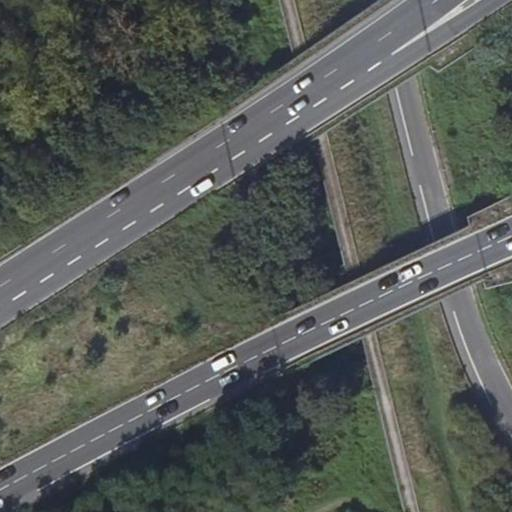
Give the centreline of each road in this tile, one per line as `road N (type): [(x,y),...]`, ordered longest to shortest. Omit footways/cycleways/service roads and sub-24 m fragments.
road 1 (trunk): [(0,491),(511,237)]
road 2 (trunk): [(377,40),(0,290)]
road 3 (trunk): [(383,0),(426,188),(477,348),(511,416)]
